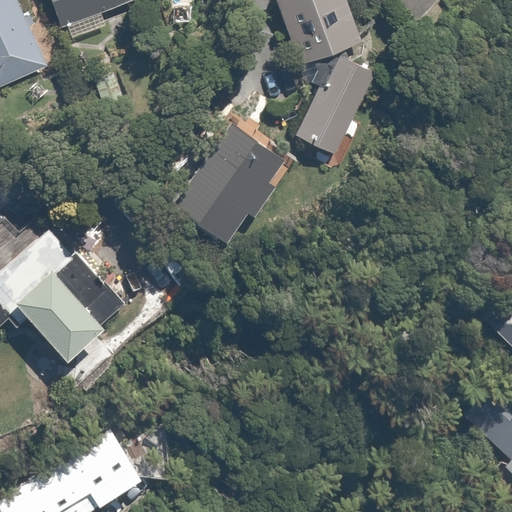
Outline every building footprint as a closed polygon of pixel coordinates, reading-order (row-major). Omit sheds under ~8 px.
[(0,0),(0,84),(50,62),(22,0),(0,0)] [(55,0),(65,24),(128,0),(55,0)] [(362,0),(285,0),(311,63),(377,36),(362,0)] [(371,71),(341,56),(301,136),(331,151),(371,71)] [(73,255),(51,229),(0,273),(0,320),(23,300),(75,360),(115,325),(107,316),(124,301),(79,249),(73,255)] [(511,280),(483,318),(511,339),(511,280)] [(511,386),(489,370),(459,413),(511,449),(511,386)] [(93,511),(143,480),(107,424),(0,491),(0,507),(3,511),(93,511)]
